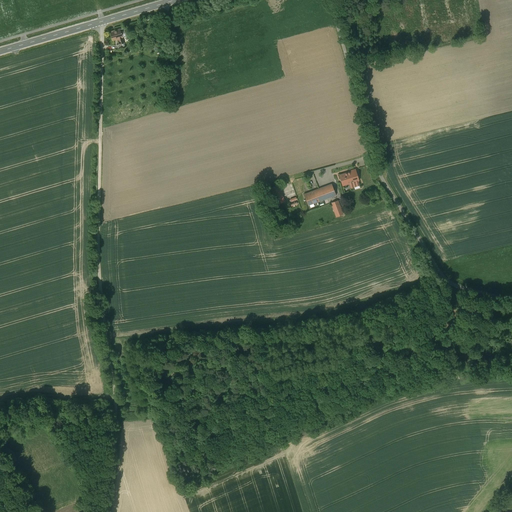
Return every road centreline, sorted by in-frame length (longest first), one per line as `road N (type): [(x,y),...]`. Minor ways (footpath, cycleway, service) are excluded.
road 1 (unclassified): [(101,21),(95,241),(115,403),(106,511)]
road 2 (unclassified): [(511,299),(447,278),(382,177),(331,0)]
